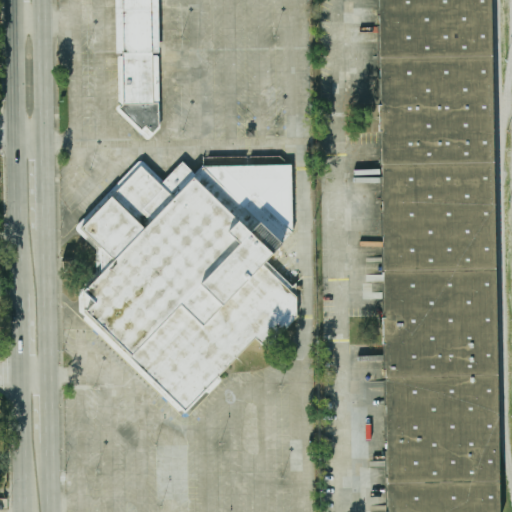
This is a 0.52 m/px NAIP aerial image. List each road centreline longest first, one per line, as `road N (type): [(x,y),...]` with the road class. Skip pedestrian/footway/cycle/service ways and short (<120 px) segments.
road 1 (primary): [(15,25),(20,281)]
road 2 (primary): [(48,145),(45,0)]
road 3 (primary): [(51,373),(50,231)]
road 4 (primary): [(22,374),(25,508)]
